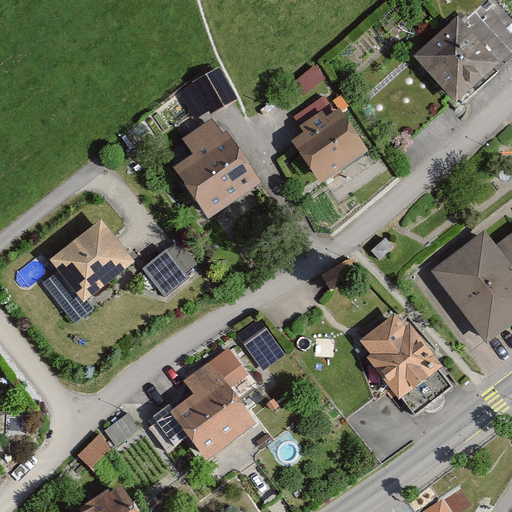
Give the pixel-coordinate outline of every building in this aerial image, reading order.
[(494,59),(457,16),(416,51),(453,94),(494,59)] [(234,97),(219,68),(196,80),(212,109),(234,97)] [(364,145),(339,109),(297,137),(322,173),(364,145)] [(256,178),(213,116),(186,136),(197,152),(182,163),(213,208),(256,178)] [(131,255),(101,218),(55,256),(85,293),(131,255)] [(511,236),(496,248),(484,232),(437,268),(488,333),(511,314),(511,236)] [(178,242),(146,266),(165,292),(188,275),(184,270),(194,263),(178,242)] [(351,259),(325,275),(333,288),(359,272),(351,259)] [(375,351),(372,353),(416,409),(451,382),(435,362),(440,359),(409,321),(403,326),(393,314),(364,337),(375,351)] [(278,348),(257,322),(242,334),(263,360),(278,348)] [(190,429),(207,451),(254,416),(228,382),(242,371),(226,351),(189,379),(197,390),(155,422),(171,443),(190,429)] [(129,413),(101,434),(112,449),(140,428),(129,413)] [(101,434),(80,454),(94,468),(112,449),(101,434)] [(421,509),(422,511),(463,511),(476,505),(462,483),(421,509)] [(135,511),(120,488),(83,511),(135,511)]
